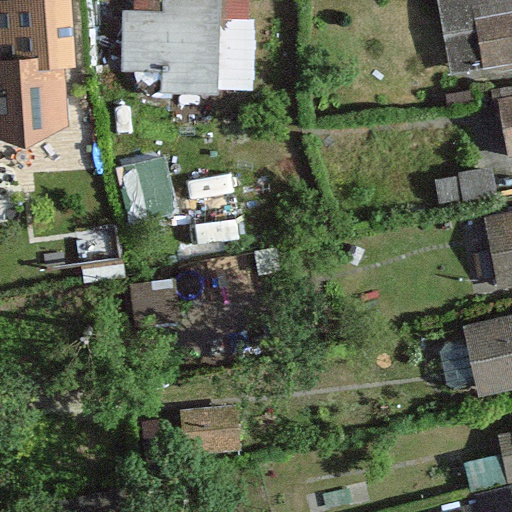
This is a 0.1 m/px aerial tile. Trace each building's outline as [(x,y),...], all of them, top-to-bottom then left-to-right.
[(166,0),(161,84),(203,87),(209,0),(166,0)] [(511,64),(511,0),(451,0),(472,75),(511,64)] [(0,98),(68,92),(61,3),(0,7),(0,98)] [(511,102),(500,105),(511,164),(511,163),(511,102)] [(179,205),(171,154),(125,161),(133,212),(179,205)] [(511,219),(488,223),(500,295),(511,293),(511,219)] [(511,323),(466,333),(480,399),(511,392),(511,323)] [(511,511),(511,495),(510,487),(475,495),(479,509),(465,511),(511,511)]
